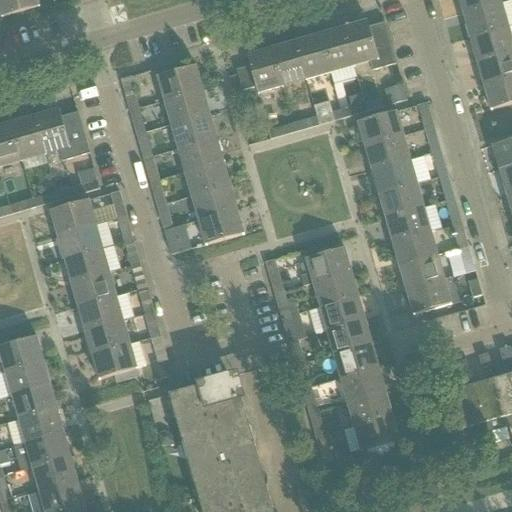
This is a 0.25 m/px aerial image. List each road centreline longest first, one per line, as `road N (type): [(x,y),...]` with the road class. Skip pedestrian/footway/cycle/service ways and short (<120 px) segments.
road 1 (residential): [(511,329),(416,0)]
road 2 (residential): [(166,283),(93,42)]
road 3 (residential): [(251,339),(186,358),(166,283)]
road 4 (residential): [(166,283),(228,264),(251,339)]
road 5 (residential): [(104,39),(236,0)]
